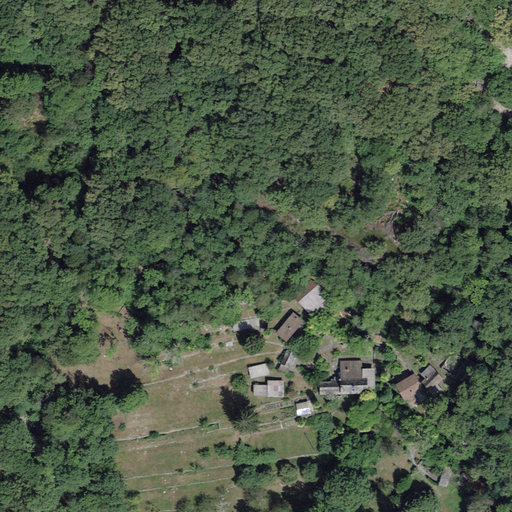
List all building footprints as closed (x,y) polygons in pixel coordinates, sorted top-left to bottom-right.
[(313,287),(298,303),(312,315),(326,300),(313,287)] [(302,321),(292,313),(274,334),(286,343),(302,321)] [(285,351),(279,366),(290,370),(296,355),(285,351)] [(362,361),(339,361),(340,382),(319,382),(320,395),(367,394),(367,389),(367,380),(362,380),(362,369),(362,361)] [(266,363),(247,368),(251,379),(269,375),(266,363)] [(472,369),(463,364),(457,374),(465,379),(472,369)] [(429,365),(420,374),(424,379),(421,382),(430,392),(443,379),(429,365)] [(374,369),(362,369),(362,380),(367,380),(367,389),(374,389),(374,369)] [(414,374),(395,385),(404,401),(423,390),(414,374)] [(253,385),(253,396),(267,397),(283,398),(283,381),(267,381),(267,385),(253,385)] [(310,414),(308,402),(295,404),(297,416),(310,414)] [(452,470),(445,468),(439,485),(446,487),(452,470)]
